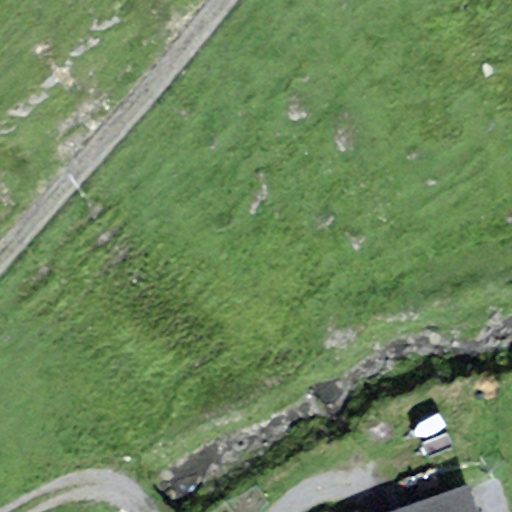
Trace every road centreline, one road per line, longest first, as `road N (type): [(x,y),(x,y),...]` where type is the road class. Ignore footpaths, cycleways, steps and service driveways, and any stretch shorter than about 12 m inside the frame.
road 1 (track): [(0,264),(228,0)]
road 2 (track): [(144,511),(103,482),(80,482),(22,511)]
